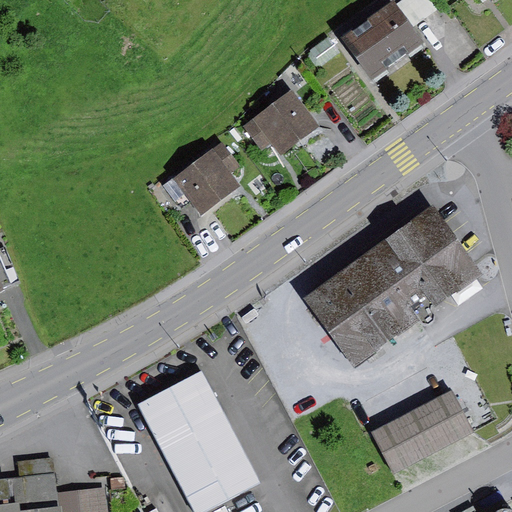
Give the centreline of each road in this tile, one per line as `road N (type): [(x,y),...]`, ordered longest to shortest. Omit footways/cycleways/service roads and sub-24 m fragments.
road 1 (primary): [(476,108),(203,299),(0,409)]
road 2 (residential): [(511,452),(401,511)]
road 3 (residential): [(476,108),(511,224)]
